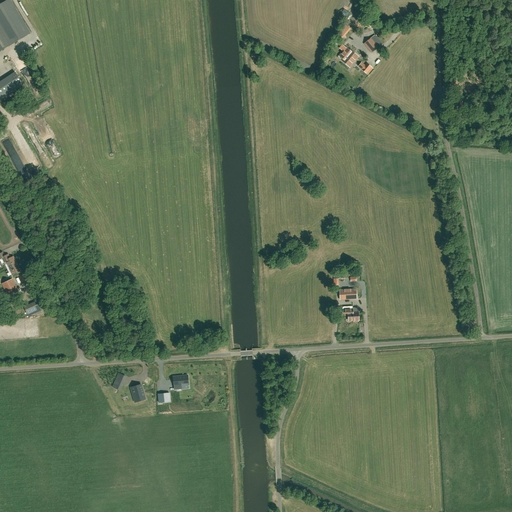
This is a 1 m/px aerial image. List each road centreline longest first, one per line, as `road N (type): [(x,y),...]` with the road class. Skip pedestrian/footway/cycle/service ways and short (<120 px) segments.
road 1 (unclassified): [(483,337),(440,115),(438,15),(380,28)]
road 2 (unclassified): [(82,363),(297,350)]
road 3 (unclassified): [(82,363),(0,188)]
road 4 (unclassified): [(297,350),(483,337)]
road 5 (unclassified): [(280,511),(278,430),(297,350)]
